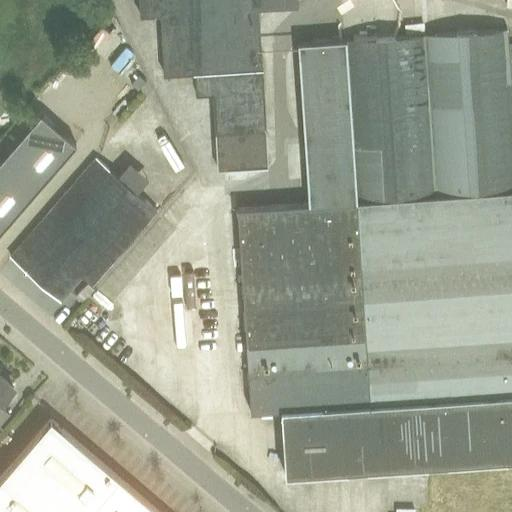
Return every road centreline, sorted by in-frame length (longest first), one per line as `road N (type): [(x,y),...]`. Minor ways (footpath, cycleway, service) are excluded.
road 1 (unknown): [(140,35),(221,183),(161,255),(146,318),(231,395)]
road 2 (unclassified): [(245,511),(0,303)]
